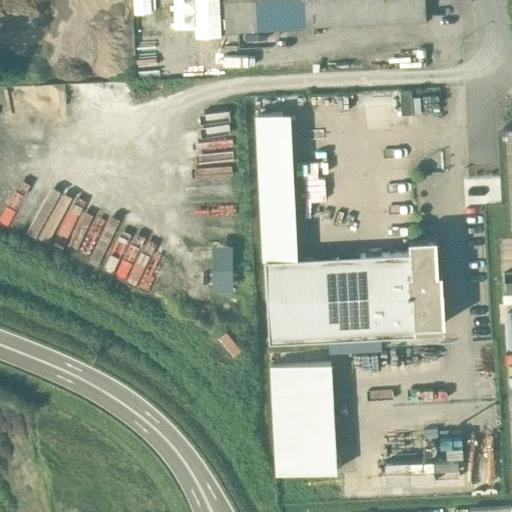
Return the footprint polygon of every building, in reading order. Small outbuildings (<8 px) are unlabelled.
[(424,0),(223,0),(225,29),(425,19),(424,0)] [(411,90),(399,91),(400,114),(412,114),(411,90)] [(257,114),(265,258),(297,256),(289,112),(257,114)] [(435,235),(408,237),(409,250),(412,324),(414,324),(444,322),(442,287),(441,287),(441,271),(441,270),(437,270),(435,235)] [(216,288),(236,289),(237,242),(216,242),(216,288)] [(297,256),(265,258),(269,339),(415,332),(414,324),(412,324),(409,250),(297,256)] [(336,468),(330,361),(270,363),(275,471),(336,468)]
